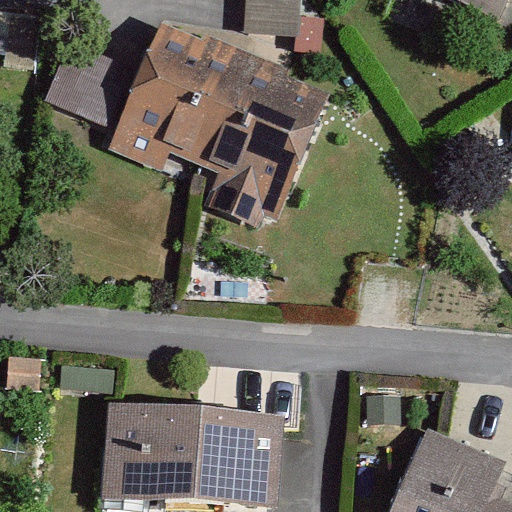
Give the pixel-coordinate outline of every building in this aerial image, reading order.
[(300,0),(230,0),(227,44),(296,50),(300,0)] [(507,0),(403,0),(492,37),(507,0)] [(327,101),(148,23),(92,150),(148,174),(154,160),(212,185),(198,218),(263,247),(327,101)] [(103,124),(128,66),(71,42),(47,101),(103,124)] [(270,511),(276,434),(99,421),(92,511),(270,511)] [(496,475),(418,440),(385,511),(484,511),(480,510),(496,475)]
